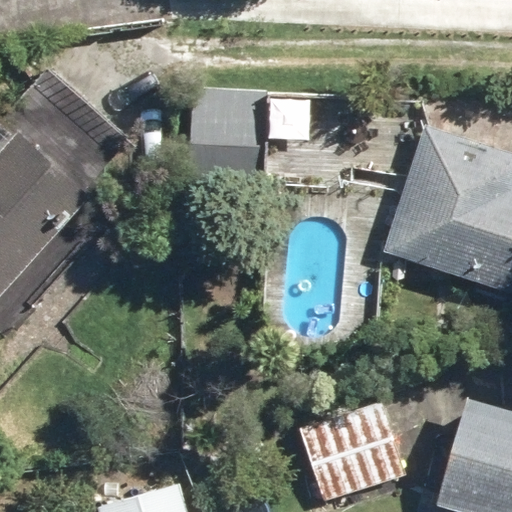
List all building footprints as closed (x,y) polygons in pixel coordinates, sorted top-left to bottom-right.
[(184,183),(260,184),(262,93),(186,91),(184,183)] [(378,254),(511,301),(511,158),(423,127),(378,254)] [(0,292),(83,200),(14,139),(0,153),(0,292)] [(431,507),(448,511),(511,511),(511,412),(463,398),(431,507)] [(291,431),(315,506),(400,480),(375,404),(291,431)] [(92,508),(92,511),(180,511),(173,485),(92,508)]
